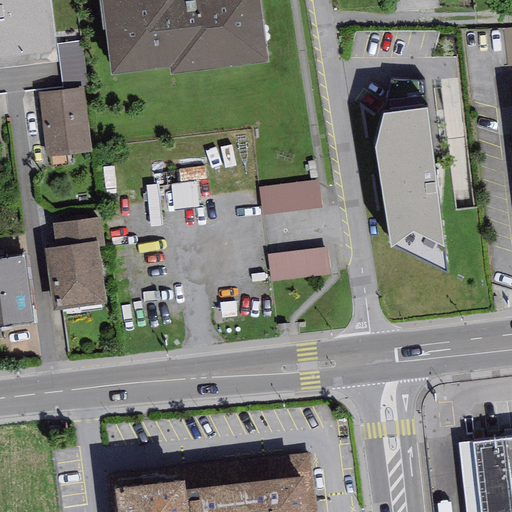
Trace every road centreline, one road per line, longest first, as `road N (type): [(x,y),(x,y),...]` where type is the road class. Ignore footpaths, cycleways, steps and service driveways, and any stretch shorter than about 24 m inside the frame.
road 1 (tertiary): [(0,398),(375,359)]
road 2 (residential): [(375,359),(321,0)]
road 3 (residential): [(375,359),(395,511)]
road 4 (tertiary): [(375,359),(511,342)]
